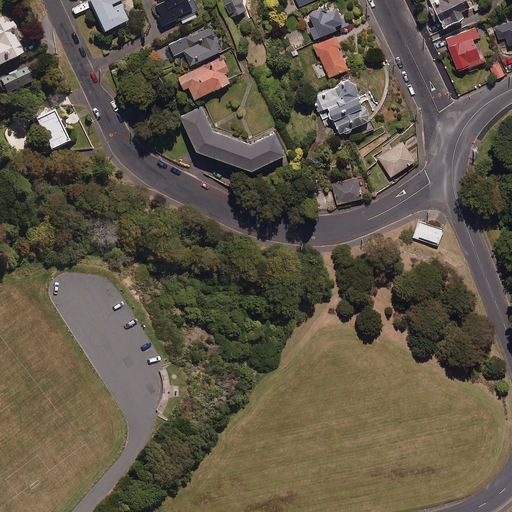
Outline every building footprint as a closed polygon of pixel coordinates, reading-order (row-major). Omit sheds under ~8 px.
[(115,0),(90,0),(104,28),(131,16),(125,2),(117,5),(114,0),(115,0)] [(159,0),(160,1),(153,5),(163,26),(181,18),(183,22),(196,16),(194,12),(200,9),(195,0),(159,0)] [(226,0),(233,14),(248,7),(245,0),(226,0)] [(468,8),(464,0),(429,0),(442,28),(463,18),(459,12),(468,8)] [(325,11),(322,6),(305,14),(316,37),(339,26),(337,22),(346,18),(339,5),(325,11)] [(9,10),(0,14),(0,60),(27,47),(9,10)] [(511,21),(495,28),(499,39),(505,37),(509,47),(511,45),(511,21)] [(223,48),(212,24),(169,44),(174,54),(185,49),(191,63),(223,48)] [(479,37),(475,28),(445,39),(458,72),(485,62),(482,52),(477,53),(472,40),(479,37)] [(344,43),(339,32),(314,44),(319,55),(321,54),(331,75),(351,65),(341,44),(344,43)] [(231,69),(223,54),(180,76),(185,87),(190,84),(196,97),(231,80),(227,71),(231,69)] [(503,76),(500,64),(491,67),(494,79),(503,76)] [(33,79),(27,65),(0,76),(6,90),(33,79)] [(323,102),(317,105),(323,118),(329,115),(338,133),(371,117),(372,112),(370,108),(365,105),(359,93),(360,88),(359,84),(356,82),(353,80),(351,77),(318,93),(323,102)] [(214,128),(204,103),(184,112),(198,147),(255,166),(288,151),(277,129),(252,141),(214,128)] [(70,137),(54,107),(35,117),(51,147),(70,137)] [(416,158),(404,139),(379,156),(392,175),(416,158)] [(364,196),(359,176),(333,183),(338,203),(364,196)] [(445,228),(419,219),(413,236),(440,245),(445,228)]
